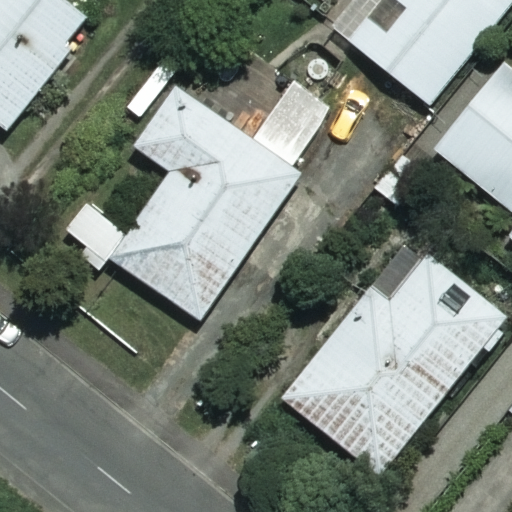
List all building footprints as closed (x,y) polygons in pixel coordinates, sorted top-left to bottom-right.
[(98,24),(67,0),(0,0),(0,124),(18,138),(89,47),(83,42),(98,24)] [(440,108),(511,13),(511,0),(369,0),(369,1),(387,14),(361,47),(440,108)] [(511,67),(446,155),(511,204),(511,67)] [(210,330),(313,187),(299,176),(344,114),(307,88),(265,146),(187,90),(143,152),(180,178),(136,239),(96,210),(77,236),(99,252),(90,264),(114,282),(124,268),(210,330)] [(348,166),(279,248),(306,270),(375,188),(348,166)] [(391,482),(511,333),(511,324),(439,262),(406,303),(396,294),(378,316),(371,310),(295,404),(391,482)]
